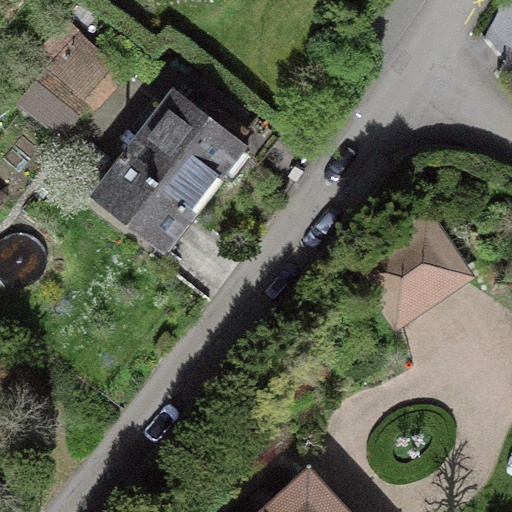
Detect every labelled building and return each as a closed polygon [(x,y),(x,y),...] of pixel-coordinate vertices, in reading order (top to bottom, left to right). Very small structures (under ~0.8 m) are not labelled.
[(280,0),(277,5),(328,45),(363,0),(280,0)] [(87,94),(90,97),(113,75),(83,45),(49,78),(46,75),(32,91),(69,121),(87,94)] [(99,140),(126,160),(97,197),(167,251),(199,210),(192,204),(219,169),(231,178),(269,131),(171,52),(99,140)] [(426,221),(360,266),(396,321),(463,276),(426,221)] [(330,511),(308,487),(279,511),(330,511)]
